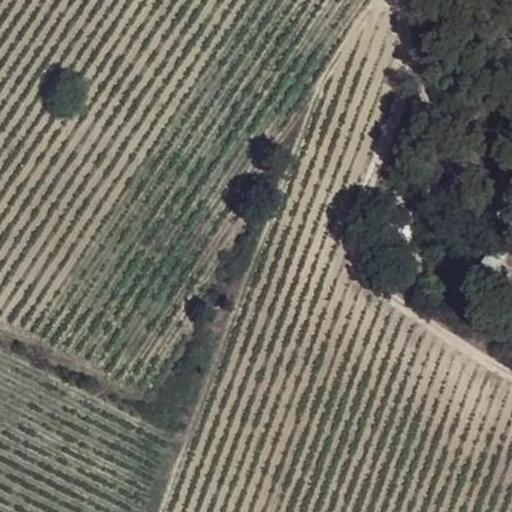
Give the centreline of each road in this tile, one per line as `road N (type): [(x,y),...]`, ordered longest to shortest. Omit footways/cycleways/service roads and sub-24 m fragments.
road 1 (track): [(407,47),(400,101),(354,240),(378,285),(511,377)]
road 2 (track): [(406,0),(416,82),(443,133),(511,208)]
